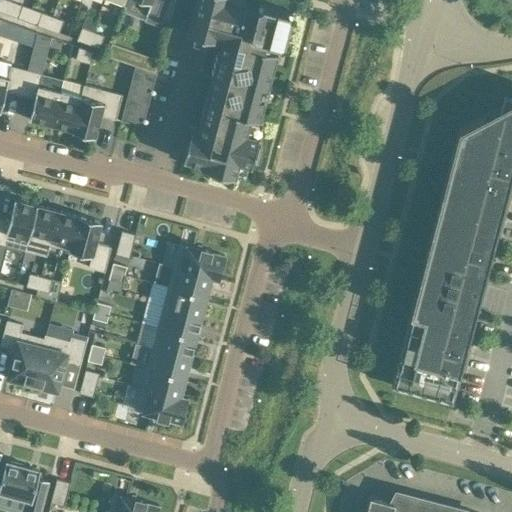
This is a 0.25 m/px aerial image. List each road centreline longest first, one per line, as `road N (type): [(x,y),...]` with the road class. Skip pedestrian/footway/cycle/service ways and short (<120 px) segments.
road 1 (residential): [(279,225),(255,208),(0,146)]
road 2 (residential): [(279,225),(208,463)]
road 3 (residential): [(345,0),(295,203),(279,225)]
road 4 (unclassified): [(365,249),(424,37)]
road 5 (residential): [(208,463),(0,411)]
road 6 (residential): [(511,469),(322,418)]
road 7 (unclassified): [(322,418),(365,249)]
